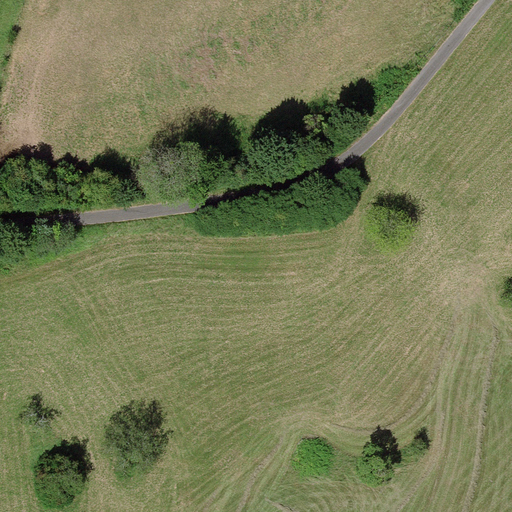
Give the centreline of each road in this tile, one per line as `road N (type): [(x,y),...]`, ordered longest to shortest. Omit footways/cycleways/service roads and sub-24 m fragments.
road 1 (track): [(484,0),(388,115),(339,160),(285,184),(207,200),(0,222)]
road 2 (track): [(157,207),(0,167)]
